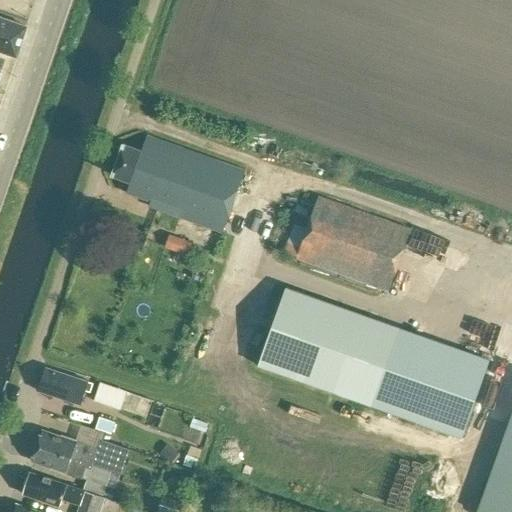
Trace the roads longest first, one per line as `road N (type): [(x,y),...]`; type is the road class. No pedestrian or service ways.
road 1 (residential): [(11,441),(154,0)]
road 2 (tertiary): [(0,169),(58,0)]
